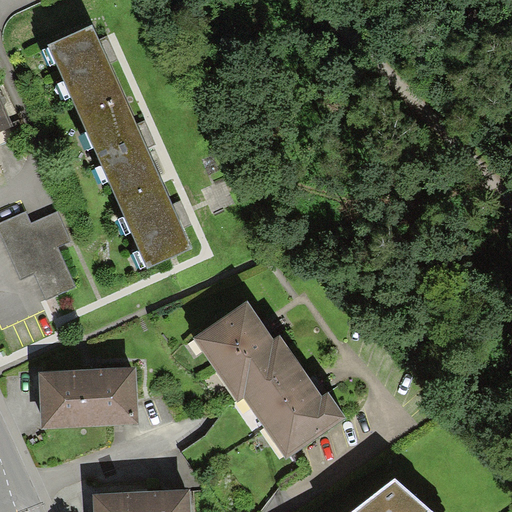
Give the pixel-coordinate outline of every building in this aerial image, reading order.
[(88,25),(43,45),(142,264),(190,247),(162,186),(127,110),(97,46),(88,25)] [(0,104),(0,160),(1,160),(0,157),(0,148),(17,140),(0,104)] [(25,214),(0,225),(0,240),(19,279),(35,271),(49,300),(71,289),(52,249),(70,240),(58,215),(32,227),(25,214)] [(194,257),(211,253),(201,220),(184,225),(194,257)] [(247,302),(194,337),(236,400),(243,395),(288,460),(348,420),(329,391),(322,396),(280,333),(272,339),(247,302)] [(140,369),(42,373),(44,430),(142,426),(140,369)] [(434,511),(392,476),(343,511),(434,511)] [(194,511),(194,492),(98,495),(99,511),(194,511)]
